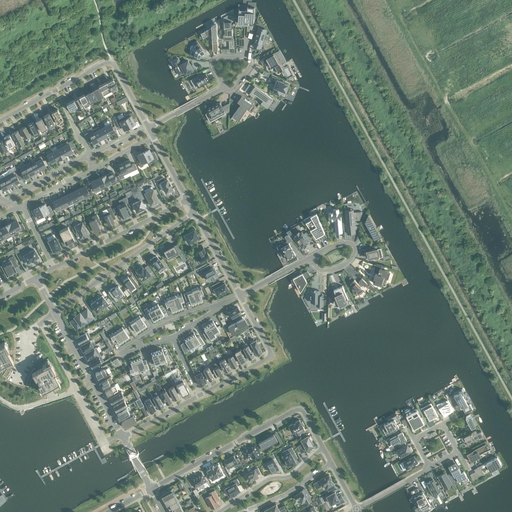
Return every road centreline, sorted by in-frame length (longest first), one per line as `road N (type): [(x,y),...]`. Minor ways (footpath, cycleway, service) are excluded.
road 1 (residential): [(0,120),(111,60),(148,127)]
road 2 (residential): [(178,474),(295,409),(322,448)]
road 3 (residential): [(54,313),(194,212)]
road 4 (unclassified): [(148,127),(5,202)]
road 5 (unclassified): [(225,301),(166,322),(125,348),(171,337)]
road 6 (unclassified): [(15,206),(152,135)]
road 7 (residential): [(187,200),(54,268)]
road 8 (residential): [(123,436),(54,313)]
road 9 (residential): [(322,448),(293,475),(266,480),(220,511)]
